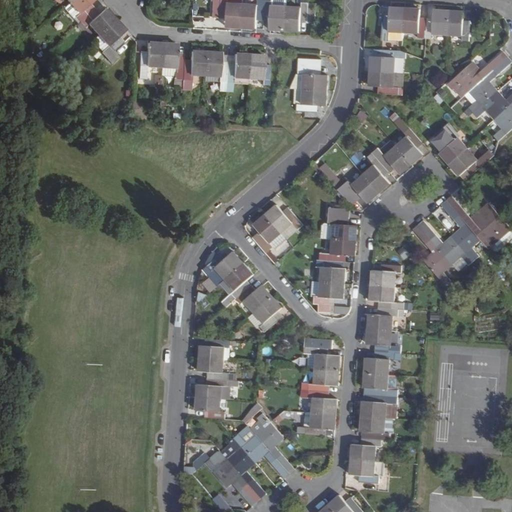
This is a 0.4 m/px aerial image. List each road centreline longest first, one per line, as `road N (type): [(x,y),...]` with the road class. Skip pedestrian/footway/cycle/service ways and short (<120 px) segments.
road 1 (residential): [(225,222),(204,241),(186,277),(172,511)]
road 2 (residential): [(125,5),(150,34),(350,46)]
road 3 (residential): [(350,46),(347,89),(326,131),(225,222)]
road 4 (residential): [(292,506),(340,466),(356,329)]
road 5 (residential): [(225,222),(308,316),(356,329)]
road 6 (residential): [(356,329),(367,227),(423,183)]
